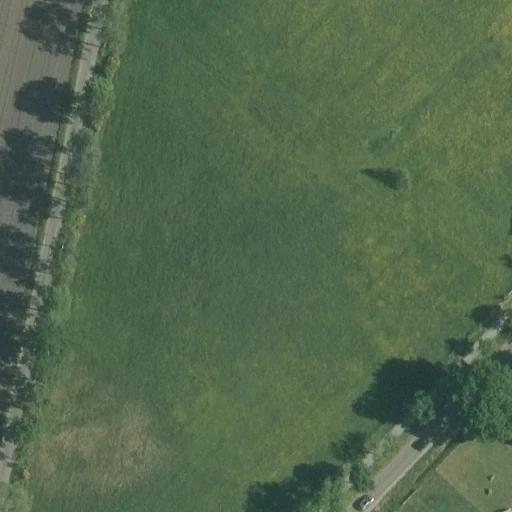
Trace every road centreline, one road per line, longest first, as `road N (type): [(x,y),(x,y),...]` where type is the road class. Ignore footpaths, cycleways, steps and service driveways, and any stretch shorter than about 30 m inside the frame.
road 1 (unclassified): [(104,0),(0,496)]
road 2 (unclassified): [(356,511),(511,348)]
